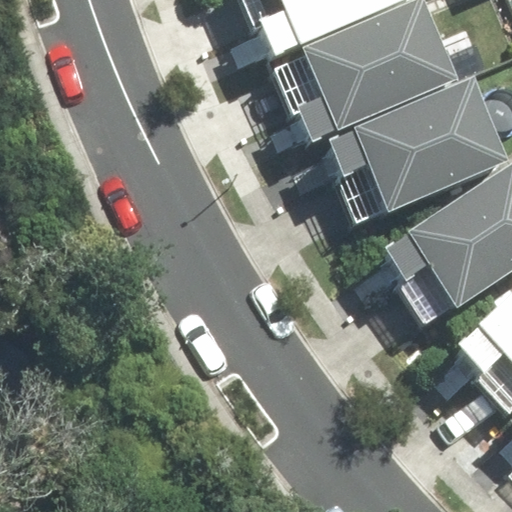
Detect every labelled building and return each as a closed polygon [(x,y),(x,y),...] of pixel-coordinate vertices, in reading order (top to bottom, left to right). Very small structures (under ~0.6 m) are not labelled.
[(437,0),(300,0),(307,16),(278,28),(292,63),(438,1),(437,0)] [(313,113),(326,145),(474,86),(441,5),(321,54),(340,102),(313,113)] [(388,167),(408,215),(511,171),(511,131),(492,85),(349,145),(363,178),(388,167)] [(447,268),(474,310),(511,285),(511,183),(401,254),(421,284),(447,268)] [(511,364),(511,318),(480,348),(503,372),(511,364)]
